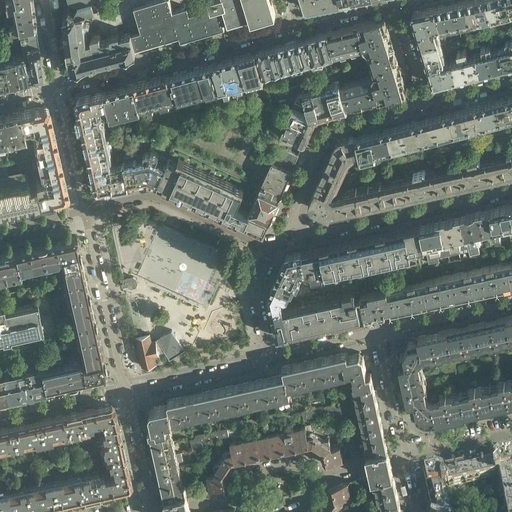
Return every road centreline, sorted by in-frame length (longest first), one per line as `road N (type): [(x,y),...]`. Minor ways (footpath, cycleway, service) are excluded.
road 1 (residential): [(290,220),(320,233),(511,191)]
road 2 (residential): [(272,251),(155,197),(83,210)]
road 3 (residential): [(424,104),(329,131),(290,220)]
road 4 (residential): [(83,210),(125,391)]
road 5 (residential): [(318,476),(279,466),(254,476),(240,493),(269,505),(313,485)]
road 6 (residential): [(125,391),(273,355)]
road 7 (residential): [(375,333),(511,302)]
road 8 (residential): [(0,415),(125,391)]
road 9 (residential): [(403,457),(375,333)]
road 10 (residential): [(83,210),(57,88)]
road 11 (residential): [(125,391),(153,511)]
